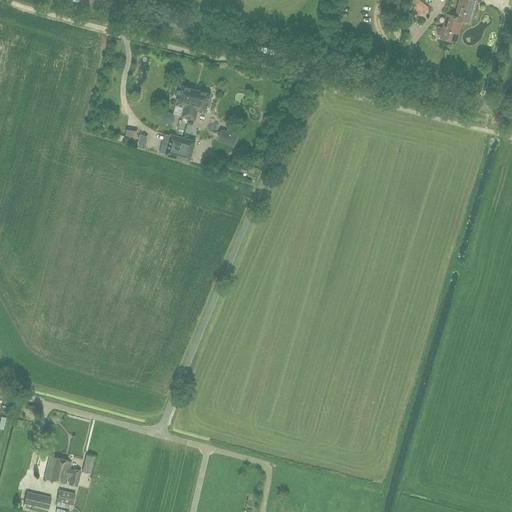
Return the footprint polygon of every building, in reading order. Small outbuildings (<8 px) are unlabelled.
[(414,0),(412,7),(426,14),(431,3),(423,0),(414,0)] [(459,0),(456,16),(462,18),(461,22),(470,24),(476,0),(459,0)] [(447,13),(443,28),(439,27),(437,34),(441,35),(441,37),(456,41),(461,22),(462,18),(456,16),(447,13)] [(188,118),(196,90),(181,86),(180,91),(178,91),(176,98),(178,99),(176,104),(184,107),(181,116),(188,118)] [(211,94),(196,90),(188,118),(195,120),(198,110),(206,112),(207,107),(209,107),(211,100),(209,99),(211,94)] [(240,129),(229,125),(223,142),(234,146),(240,129)] [(147,136),(140,134),(137,147),(144,149),(147,136)] [(170,135),(168,146),(162,144),(160,153),(166,154),(166,156),(177,158),(183,138),(170,135)] [(183,138),(177,158),(190,161),(195,141),(183,138)] [(249,167),(240,165),(239,171),(247,174),(249,167)] [(95,457),(86,454),(82,472),(91,474),(95,457)] [(69,484),(77,486),(80,471),(70,468),(71,461),(50,456),(44,478),(66,483),(68,476),(71,477),(69,484)] [(75,494),(60,491),(58,501),(73,504),(75,494)] [(50,498),(26,492),(24,503),(47,508),(50,498)]
